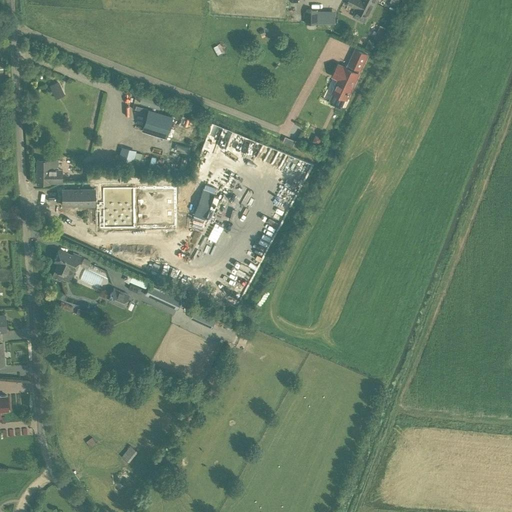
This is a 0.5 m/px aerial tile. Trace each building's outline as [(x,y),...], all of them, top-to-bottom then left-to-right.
[(348,0),(347,4),(355,8),(354,9),(356,10),(353,16),(365,23),(368,16),(370,17),(377,3),(369,0),(348,0)] [(306,10),(306,23),(318,23),(318,10),(306,10)] [(380,25),(374,37),(380,40),(386,27),(380,25)] [(370,51),(374,41),(369,39),(365,49),(370,51)] [(347,64),(346,67),(344,66),(339,64),(333,76),(338,79),(332,92),(347,99),(359,73),(358,73),(360,68),(361,69),(367,54),(356,49),(349,63),(350,64),(347,64)] [(49,85),(56,98),(65,94),(58,81),(49,85)] [(148,109),(141,130),(165,137),(172,116),(148,109)] [(132,164),(135,150),(122,146),(119,161),(132,164)] [(37,183),(49,183),(49,182),(62,182),(62,168),(57,168),(57,160),(37,161),(37,183)] [(105,169),(106,177),(114,177),(113,168),(105,169)] [(176,186),(103,188),(104,227),(176,227),(176,186)] [(272,234),(278,224),(250,209),(244,219),(272,234)] [(74,256),(59,250),(54,259),(59,261),(55,269),(66,274),(70,266),(75,269),(81,256),(75,254),(74,256)] [(90,262),(82,259),(79,267),(86,271),(90,262)] [(181,300),(148,285),(144,294),(177,309),(181,300)] [(129,294),(113,287),(108,300),(123,307),(129,294)] [(59,296),(57,301),(69,307),(71,302),(59,296)] [(208,322),(210,317),(197,311),(199,306),(191,302),(186,312),(208,322)] [(87,312),(77,309),(75,314),(85,318),(87,312)] [(13,374),(10,386),(16,387),(19,375),(13,374)] [(0,411),(8,411),(7,395),(0,395),(0,411)] [(88,433),(83,436),(86,442),(91,439),(88,433)] [(118,452),(125,457),(134,446),(127,440),(118,452)] [(27,491),(24,500),(31,502),(34,493),(27,491)]
